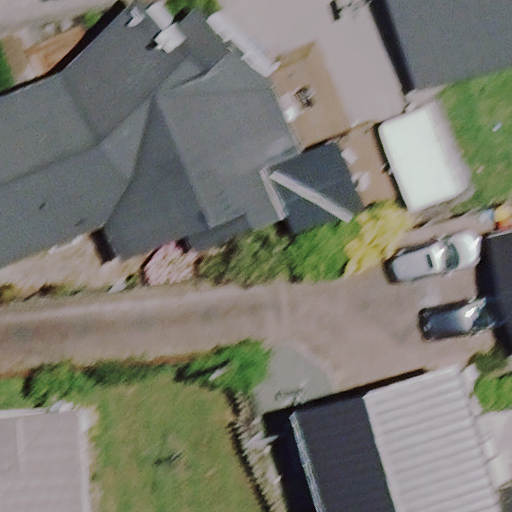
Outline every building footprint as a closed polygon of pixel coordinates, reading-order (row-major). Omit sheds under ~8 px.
[(511,71),(511,0),(402,0),(426,94),(511,71)] [(311,154),(253,7),(0,105),(0,272),(122,225),(138,265),(291,205),(303,235),(370,209),(344,141),(311,154)] [(511,234),(497,238),(511,297),(511,234)] [(511,511),(511,450),(489,363),(327,406),(355,511),(511,511)] [(102,511),(99,413),(0,416),(0,511),(102,511)]
